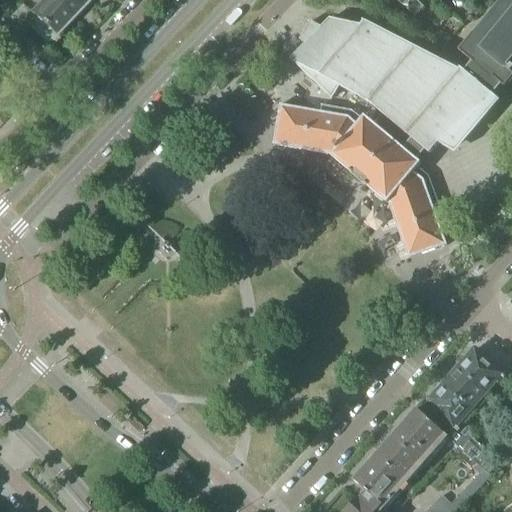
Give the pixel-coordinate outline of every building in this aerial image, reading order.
[(71,19),(51,0),(37,0),(42,4),(31,14),(32,15),(25,23),(46,44),(54,35),(55,36),(57,34),(59,36),(68,27),(66,24),(71,19)] [(51,0),(71,19),(76,13),(79,16),(88,6),(86,4),(87,2),(84,0),(51,0)] [(396,0),(414,16),(422,8),(412,0),(396,0)] [(458,52),(474,66),(474,65),(502,88),(504,89),(511,79),(511,71),(506,66),(511,57),(511,0),(502,0),(472,37),(471,37),(458,52)] [(364,117),(420,164),(437,144),(454,153),(474,128),(497,101),(494,98),(502,88),(474,65),(474,66),(466,75),(460,70),(365,21),(360,27),(329,20),(321,29),(309,23),(304,32),(299,41),(305,45),(290,62),(312,82),(331,100),(338,87),(368,104),(373,108),(364,117)] [(438,32),(429,42),(428,44),(439,54),(449,41),(438,32)] [(433,209),(439,207),(428,178),(418,169),(421,165),(420,164),(364,117),(362,121),(351,112),(321,107),(320,113),(291,108),(280,106),(273,146),(330,157),(330,158),(358,183),(386,206),(387,205),(388,206),(408,260),(419,257),(447,247),(433,209)] [(216,122),(208,114),(202,121),(210,129),(216,122)] [(463,359),(456,367),(486,395),(496,384),(506,393),(511,386),(511,384),(474,351),(467,359),(463,359)] [(449,380),(443,386),(472,411),(486,395),(456,367),(448,376),(449,380)] [(475,414),(472,411),(443,386),(442,388),(438,387),(433,393),(434,397),(428,404),(436,411),(434,413),(452,429),(445,436),(471,459),(480,449),(481,448),(468,436),(472,432),(465,425),(475,414)] [(417,411),(396,434),(428,462),(448,439),(417,411)] [(396,434),(375,458),(407,486),(428,462),(396,434)] [(471,459),(483,470),(488,475),(497,464),(480,449),(471,459)] [(358,501),(358,502),(368,511),(383,511),(407,486),(375,458),(353,482),(365,493),(358,502),(358,501)] [(474,481),(450,505),(457,511),(458,511),(462,508),(464,505),(465,505),(471,498),(488,481),(491,478),(488,475),(483,470),(474,481)] [(441,497),(433,506),(439,511),(457,511),(450,505),(441,497)] [(368,511),(358,502),(348,511),(368,511)]
